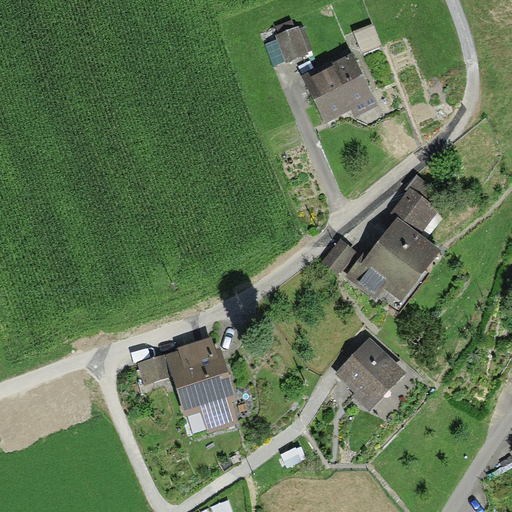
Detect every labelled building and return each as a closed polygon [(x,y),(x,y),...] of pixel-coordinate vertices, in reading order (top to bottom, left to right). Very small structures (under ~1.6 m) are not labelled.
[(290,31),(273,40),(283,61),(301,53),(290,31)] [(347,67),(304,87),(323,126),(366,106),(347,67)] [(407,189),(388,211),(412,229),(428,206),(417,197),(428,185),(411,172),(402,183),(407,189)] [(360,261),(345,279),(385,312),(428,259),(394,231),(365,266),(360,261)] [(353,259),(337,247),(323,265),(339,277),(353,259)] [(204,339),(139,361),(147,382),(167,375),(179,409),(193,404),(203,430),(232,420),(204,339)] [(370,349),(336,381),(366,412),(400,379),(370,349)]
